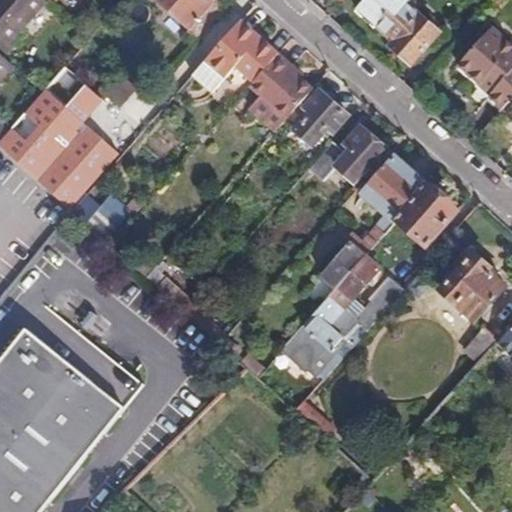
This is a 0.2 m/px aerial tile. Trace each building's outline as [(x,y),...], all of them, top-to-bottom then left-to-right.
[(10,44),(47,1),(45,0),(0,0),(0,53),(5,58),(14,48),(10,44)] [(157,0),(193,31),(220,0),(219,0),(157,0)] [(229,8),(220,0),(193,31),(187,37),(196,45),(229,8)] [(371,0),(359,14),(395,46),(393,48),(415,66),(442,34),(412,7),(417,0),(371,0)] [(266,39),(246,21),(194,78),(213,95),(237,68),(255,84),(281,55),(265,41),(266,39)] [(503,108),(511,98),(511,44),(491,27),(458,64),(481,84),(482,83),(493,92),(490,96),(503,108)] [(102,32),(94,42),(47,95),(14,131),(0,147),(70,210),(163,104),(132,77),(141,67),(102,32)] [(174,52),(153,33),(136,52),(157,71),(174,52)] [(0,83),(15,67),(5,58),(0,53),(0,83)] [(273,139),(316,90),(293,70),(295,67),(281,55),(255,84),(247,93),(259,104),(248,117),(273,139)] [(350,115),(323,91),(308,107),(313,112),(296,131),(312,145),(329,127),(335,132),(350,115)] [(486,101),(500,112),(503,108),(490,96),(486,101)] [(0,147),(14,131),(0,118),(0,147)] [(345,152),(335,144),(311,171),(325,183),(339,169),(355,182),(370,166),(377,172),(393,154),(366,128),(345,152)] [(364,196),(396,225),(399,221),(431,186),(398,158),(364,196)] [(355,182),(362,188),(377,172),(370,166),(355,182)] [(427,246),(459,210),(431,186),(399,221),(427,246)] [(136,217),(149,203),(141,196),(128,211),(136,217)] [(379,244),(387,235),(376,226),(369,235),(379,244)] [(366,258),(376,247),(359,233),(351,241),(355,244),(325,277),(338,289),(366,258)] [(494,269),(476,252),(443,289),(479,322),(508,289),(491,273),(494,269)] [(366,258),(338,289),(284,351),(307,371),(309,370),(317,377),(329,362),(336,366),(404,290),(394,282),(366,312),(360,320),(348,309),(355,301),(381,272),(366,258)] [(355,301),(348,309),(360,320),(366,312),(355,301)] [(48,308),(29,331),(76,366),(96,345),(48,308)] [(511,324),(502,336),(497,341),(511,354),(511,356),(511,357),(511,324)] [(478,363),(497,341),(484,330),(465,352),(478,363)] [(128,406),(76,366),(29,331),(0,366),(0,511),(43,511),(59,492),(128,406)] [(76,366),(128,406),(146,384),(96,345),(76,366)] [(387,511),(366,488),(344,511),(387,511)]
